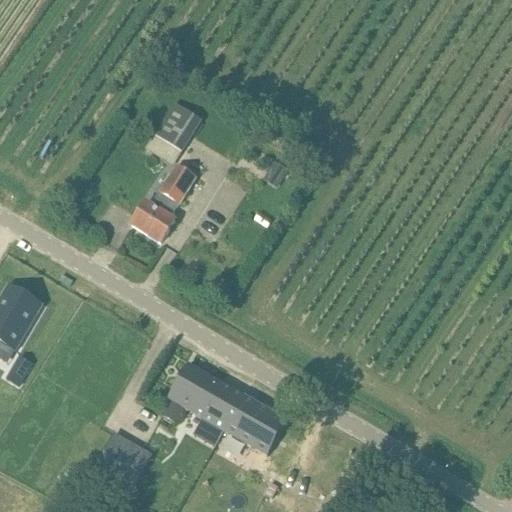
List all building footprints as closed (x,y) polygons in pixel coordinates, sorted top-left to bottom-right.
[(202,123),(175,107),(156,137),(182,154),(202,123)] [(146,205),(144,208),(132,228),(161,246),(175,224),(170,221),(195,181),(177,170),(161,195),(159,194),(150,208),(146,205)] [(8,288),(0,301),(0,344),(15,354),(16,354),(43,309),(8,288)] [(20,360),(7,382),(19,389),(32,367),(20,360)] [(267,459),(287,424),(188,367),(168,402),(171,404),(162,418),(175,426),(184,411),(267,459)] [(115,437),(94,474),(130,496),(152,458),(115,437)] [(301,479),(314,458),(305,452),(292,473),(301,479)]
